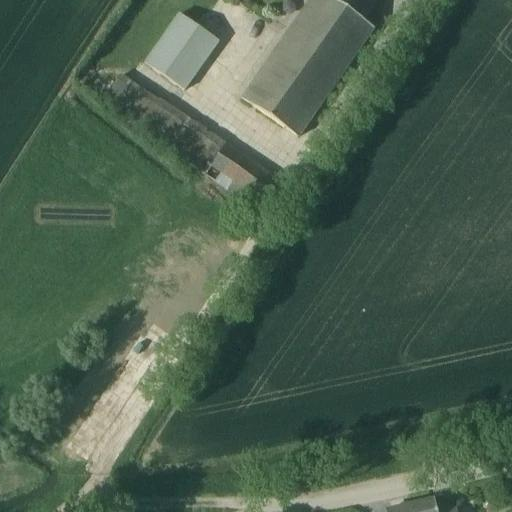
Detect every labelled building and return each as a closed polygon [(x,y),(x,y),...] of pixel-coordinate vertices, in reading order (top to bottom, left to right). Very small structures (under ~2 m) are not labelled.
[(376,0),(309,0),(241,99),(296,137),(371,29),(361,22),(376,0)] [(185,91),(219,42),(180,14),(145,64),(185,91)] [(134,84),(120,75),(99,107),(257,211),(277,182),(224,146),(225,145),(134,84)] [(432,498),(409,503),(411,511),(455,511),(454,505),(436,509),(436,508),(434,509),(432,498)] [(411,511),(409,503),(386,508),(386,511),(411,511)]
